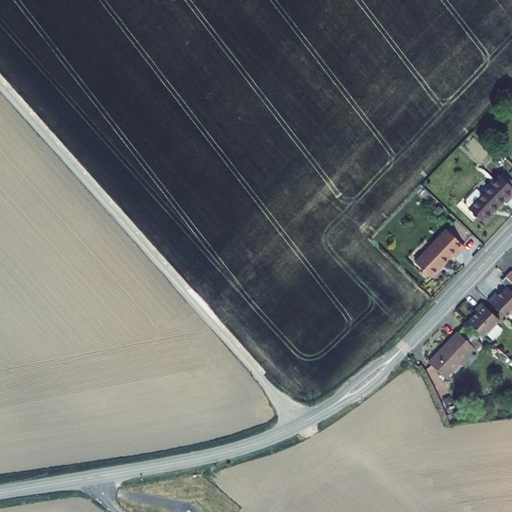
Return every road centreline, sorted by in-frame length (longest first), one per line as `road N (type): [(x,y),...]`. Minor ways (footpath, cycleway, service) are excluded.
road 1 (residential): [(301,422),(0,86)]
road 2 (tertiary): [(301,422),(226,452),(0,492)]
road 3 (tertiary): [(511,233),(399,351)]
